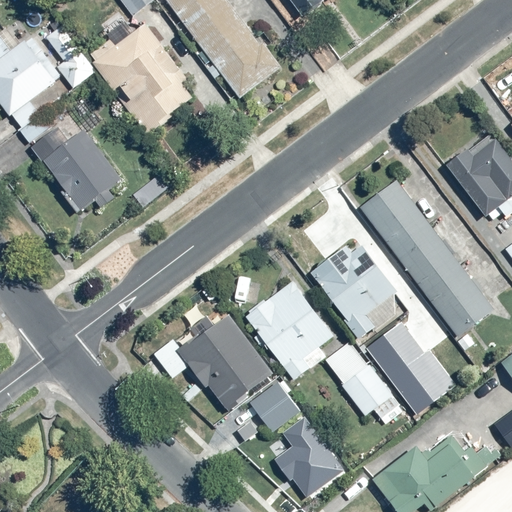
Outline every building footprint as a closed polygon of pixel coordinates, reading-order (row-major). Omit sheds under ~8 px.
[(154,0),(122,0),(134,15),(154,0)] [(166,0),(237,98),(281,66),(258,36),(254,39),(225,1),(226,0),(166,0)] [(326,0),(288,0),(302,18),(326,0)] [(185,71),(148,20),(135,30),(121,11),(100,27),(114,45),(92,62),(145,133),(192,98),(177,77),(185,71)] [(19,128),(40,114),(40,113),(32,102),(66,77),(34,31),(7,50),(0,39),(0,108),(8,120),(11,117),(19,128)] [(76,215),(79,213),(86,222),(117,199),(110,190),(122,180),(87,130),(82,134),(73,120),(61,128),(56,121),(72,109),(63,96),(40,113),(40,114),(19,128),(17,130),(28,147),(76,215)] [(511,150),(507,153),(495,133),(448,162),(483,219),(500,209),(506,219),(511,214),(511,150)] [(420,288),(457,338),(493,311),(396,180),(360,207),(420,288)] [(372,334),(401,312),(406,309),(418,326),(410,332),(433,363),(460,343),(457,338),(420,288),(419,289),(388,248),(384,251),(367,229),(308,273),(346,323),(360,343),(357,345),(375,368),(397,352),(387,339),(380,344),(372,334)] [(294,279),(244,316),(293,382),(328,356),(322,348),(334,339),(316,315),(330,304),(318,289),(307,297),(294,279)] [(214,311),(186,332),(174,341),(173,340),(152,355),(170,380),(187,368),(201,387),(205,384),(225,411),(273,375),(228,314),(221,319),(214,311)] [(351,340),(328,357),(324,360),(343,386),(340,388),(363,419),(373,412),(380,422),(400,407),(351,340)] [(303,411),(281,381),(253,402),(274,432),(303,411)] [(511,446),(511,412),(496,425),(511,446)] [(296,496),(301,503),(315,493),(317,495),(350,473),(335,450),(327,456),(310,432),(284,450),(309,487),(296,496)] [(476,453),(461,434),(455,439),(450,434),(419,458),(411,448),(367,481),(390,511),(412,511),(425,503),(430,509),(495,460),(499,457),(493,450),(488,453),(484,447),(476,453)]
